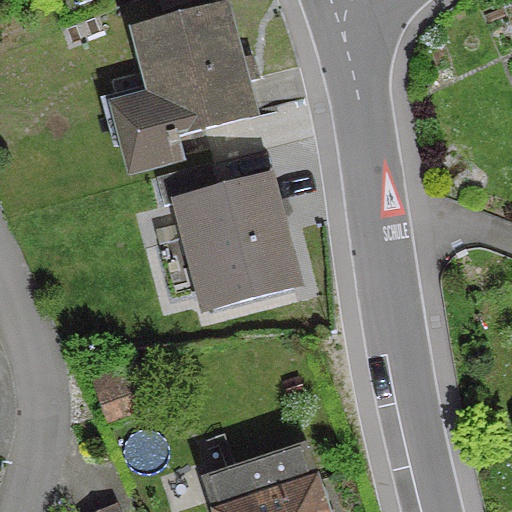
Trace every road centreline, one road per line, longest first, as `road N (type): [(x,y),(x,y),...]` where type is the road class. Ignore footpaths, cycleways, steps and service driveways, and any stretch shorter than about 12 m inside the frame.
road 1 (residential): [(320,12),(437,511)]
road 2 (residential): [(0,315),(26,400),(28,438),(12,511)]
